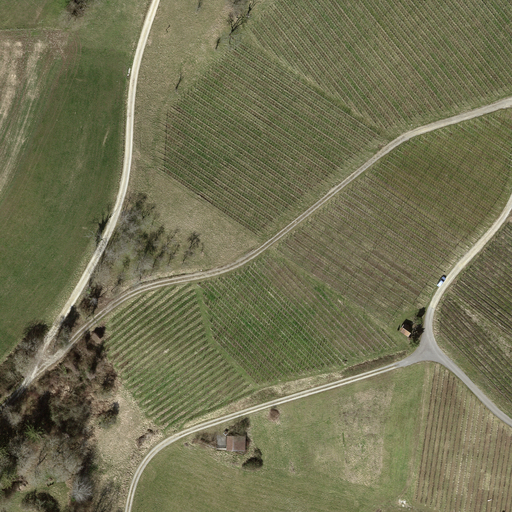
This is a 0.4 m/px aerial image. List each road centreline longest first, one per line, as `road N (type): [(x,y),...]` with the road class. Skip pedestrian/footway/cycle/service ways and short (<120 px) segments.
road 1 (track): [(38,369),(133,290),(222,271),(397,142),(511,100)]
road 2 (track): [(38,369),(123,191),(134,75),(155,0)]
road 3 (track): [(429,348),(172,438),(141,468),(129,511)]
road 4 (track): [(429,348),(439,293),(511,201)]
